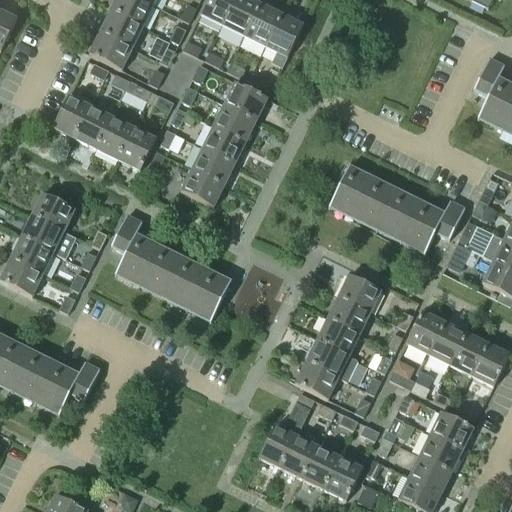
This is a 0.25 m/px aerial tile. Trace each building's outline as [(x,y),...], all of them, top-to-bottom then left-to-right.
[(143,32),(153,10),(133,0),(117,0),(110,15),(143,32)] [(133,0),(153,10),(158,0),(133,0)] [(222,31),(237,0),(209,0),(200,20),(222,31)] [(244,41),(260,9),(242,0),(237,0),(222,31),(244,41)] [(468,0),(467,3),(489,13),(489,12),(488,12),(494,0),(501,4),(502,0),(468,0)] [(189,27),(196,13),(187,8),(180,23),(189,27)] [(265,52),(281,19),(260,9),(244,41),(265,52)] [(0,54),(1,55),(17,22),(0,14),(0,54)] [(132,53),(143,32),(110,15),(99,37),(132,53)] [(303,30),(281,19),(265,52),(275,57),(270,67),(282,73),(303,30)] [(178,49),(185,34),(176,30),(169,44),(178,49)] [(121,75),(122,75),(132,53),(99,37),(88,59),(121,75)] [(197,62),(201,53),(187,46),(182,55),(197,62)] [(168,70),(175,56),(166,51),(159,66),(168,70)] [(219,73),(223,64),(209,57),(204,66),(219,73)] [(489,64),(473,96),(479,98),(487,103),(483,112),(477,124),(501,136),(511,141),(511,95),(496,88),(504,72),(489,64)] [(103,84),(108,76),(93,68),(89,77),(103,84)] [(240,84),(245,75),(230,68),(226,77),(240,84)] [(201,89),(208,75),(199,70),(192,84),(201,89)] [(157,92),(164,78),(155,73),(148,88),(157,92)] [(262,95),(266,86),(252,78),(247,87),(262,95)] [(125,95),(129,86),(115,79),(110,88),(125,95)] [(257,126),(267,104),(235,87),(224,109),(257,126)] [(146,106),(151,97),(136,90),(132,99),(146,106)] [(190,110),(197,96),(188,92),(181,106),(190,110)] [(74,144),(91,111),(68,100),(52,133),(74,144)] [(168,117),(173,108),(158,100),(154,109),(168,117)] [(246,147),(257,126),(224,109),(213,131),(246,147)] [(96,155),(112,122),(91,111),(74,144),(96,155)] [(177,114),(170,128),(179,132),(183,126),(192,130),(195,122),(186,118),(177,114)] [(118,165),(134,133),(112,122),(96,155),(118,165)] [(235,169),(246,147),(213,131),(202,153),(235,169)] [(139,176),(156,143),(134,133),(118,165),(139,176)] [(169,154),(176,139),(167,135),(160,149),(169,154)] [(224,191),(235,169),(202,153),(192,174),(224,191)] [(158,175),(165,161),(156,157),(149,171),(158,175)] [(214,212),(224,191),(192,174),(181,196),(214,212)] [(344,181),(328,212),(352,224),(376,236),(400,248),(424,260),(431,247),(435,238),(442,242),(449,245),(465,214),(449,206),(441,223),(418,211),(394,199),(371,187),(346,175),(344,181)] [(491,202),(498,188),(489,184),(482,198),(491,202)] [(42,198),(31,220),(64,236),(75,215),(42,198)] [(481,224),(488,210),(479,205),(472,219),(481,224)] [(31,220),(20,242),(53,259),(65,264),(76,242),(64,236),(31,220)] [(127,220),(111,251),(117,255),(125,258),(119,271),(115,280),(139,292),(162,304),(186,315),(210,327),(221,305),(229,290),(204,278),(181,266),(157,255),(134,243),(139,233),(142,227),(127,220)] [(468,227),(461,241),(470,246),(477,231),(468,227)] [(461,241),(458,248),(467,253),(470,254),(482,260),(493,266),(511,274),(511,248),(504,244),(492,239),(477,231),(470,246),(461,241)] [(99,254),(106,240),(97,235),(90,250),(99,254)] [(20,242),(10,264),(43,280),(53,259),(20,242)] [(451,263),(446,271),(459,277),(470,254),(467,253),(458,248),(451,263)] [(89,275),(96,261),(87,257),(80,271),(89,275)] [(10,264),(0,283),(0,286),(32,302),(43,280),(10,264)] [(511,274),(493,266),(482,288),(511,302),(511,274)] [(78,297),(85,283),(76,278),(69,293),(78,297)] [(349,280),(338,302),(371,318),(382,296),(349,280)] [(67,319),(75,305),(66,300),(59,315),(67,319)] [(338,302),(327,324),(360,340),(371,318),(338,302)] [(406,335),(413,321),(404,316),(397,331),(406,335)] [(428,360),(444,327),(422,316),(406,349),(428,360)] [(327,324),(317,345),(350,361),(360,340),(327,324)] [(450,370),(466,337),(444,327),(428,360),(450,370)] [(471,381),(487,348),(466,337),(450,370),(471,381)] [(396,357),(403,342),(394,338),(387,352),(396,357)] [(0,391),(12,397),(35,409),(59,421),(65,409),(70,399),(79,404),(84,407),(86,403),(100,375),(85,367),(79,378),(77,383),(54,372),(30,360),(6,348),(0,345),(0,391)] [(317,345),(306,367),(339,383),(347,387),(358,365),(350,361),(317,345)] [(493,392),(506,366),(509,359),(487,348),(471,381),(493,392)] [(385,378),(392,364),(383,360),(376,374),(385,378)] [(306,367),(295,389),(328,405),(328,404),(339,383),(306,367)] [(404,392),(408,383),(393,376),(389,385),(404,392)] [(374,400),(382,385),(373,381),(365,396),(374,400)] [(425,402),(430,393),(415,386),(411,395),(425,402)] [(447,413),(451,404),(437,397),(432,406),(447,413)] [(297,440),(310,414),(314,405),(300,398),(295,407),(283,433),(275,429),(258,462),(281,474),(298,441),(297,440)] [(406,419),(413,404),(404,400),(397,414),(406,419)] [(364,422),(371,407),(362,403),(355,417),(364,422)] [(468,423),(473,414),(458,407),(454,416),(468,423)] [(331,424),(336,415),(321,408),(317,417),(331,424)] [(463,455),(473,433),(440,417),(430,439),(463,455)] [(353,435),(357,426),(343,419),(338,428),(353,435)] [(396,440),(403,426),(394,422),(387,436),(396,440)] [(374,446),(379,437),(364,430),(360,438),(374,446)] [(452,477),(463,455),(430,439),(419,461),(452,477)] [(303,484),(319,451),(298,441),(281,474),(303,484)] [(385,462),(392,448),(383,443),(376,458),(385,462)] [(325,495),(341,462),(319,451),(303,484),(325,495)] [(442,499),(452,477),(419,461),(409,483),(442,499)] [(346,505),(362,473),(362,472),(341,462),(325,495),(346,505)] [(375,483),(380,473),(382,469),(373,465),(366,479),(375,483)] [(413,511),(435,511),(442,499),(409,483),(399,505),(413,511)] [(369,511),(371,511),(379,497),(365,491),(357,506),(369,511)] [(124,498),(120,505),(122,511),(133,511),(137,504),(124,498)] [(79,511),(55,500),(48,511),(79,511)]
